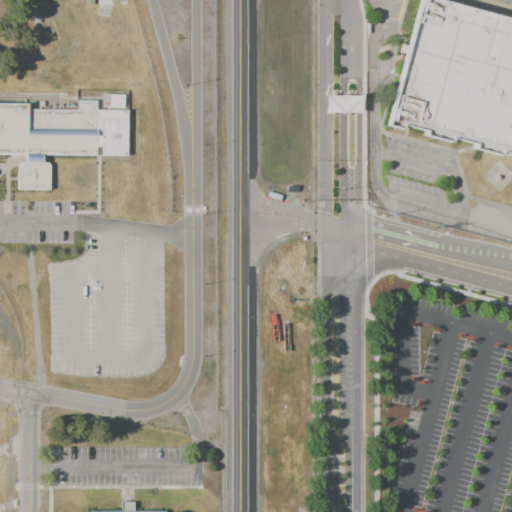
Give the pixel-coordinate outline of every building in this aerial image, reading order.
[(385,126),(404,55),(395,52),(398,42),(407,45),(418,0),(439,0),(511,19),(511,155),(501,152),(500,157),(472,150),(473,146),(451,140),(450,144),(423,136),(424,133),(401,127),(400,130),(385,126)] [(324,112),(360,113),(361,96),(325,95),(324,112)] [(111,109),(110,96),(124,96),(124,109),(111,109)] [(0,103),(27,104),(27,110),(75,110),(75,99),(97,99),(97,156),(41,156),(41,163),(50,163),(49,191),(17,191),(17,163),(25,163),(25,155),(0,155),(0,103)] [(89,511),(120,511),(120,501),(133,501),(133,511),(165,511),(89,511)]
